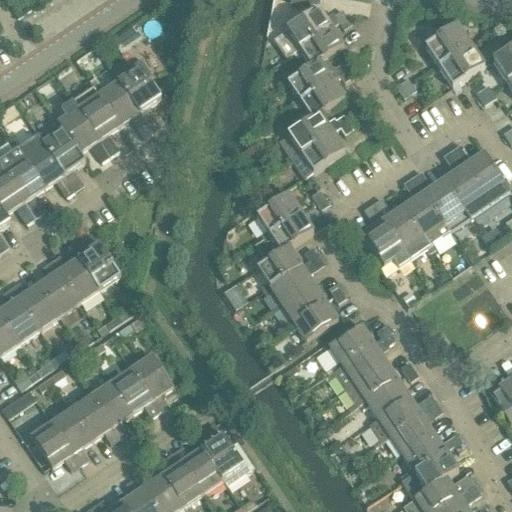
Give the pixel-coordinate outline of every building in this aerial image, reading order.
[(320,0),(290,0),(289,7),(300,9),(301,7),(318,10),(320,0)] [(273,45),(286,64),(294,59),(331,34),(339,28),(334,21),(334,20),(325,25),(318,15),(273,45)] [(339,28),(347,23),(342,16),(334,21),(339,28)] [(347,23),(339,28),(344,36),(352,30),(347,23)] [(486,28),(486,31),(487,34),(491,35),(494,33),(495,29),(494,28),(488,27),(486,28)] [(126,35),(123,38),(131,50),(142,42),(134,30),(130,33),(126,35)] [(438,72),(470,50),(456,30),(424,51),(438,72)] [(331,34),(294,59),(296,63),(302,59),(310,73),(311,74),(325,64),(326,65),(344,54),(331,34)] [(470,50),(438,72),(453,93),(484,71),(470,50)] [(511,53),(493,66),(506,86),(511,82),(511,53)] [(294,112),(332,86),(340,81),(348,75),(343,68),(335,73),(331,73),(326,65),(325,64),(311,74),(310,73),(286,89),(297,105),(291,109),(294,112)] [(136,67),(115,81),(146,127),(154,138),(163,132),(150,113),(162,104),(136,67)] [(348,75),(340,81),(345,88),(353,83),(348,75)] [(146,127),(115,81),(112,83),(116,88),(99,100),(120,133),(133,124),(138,132),(146,127)] [(400,98),(412,90),(407,84),(396,92),(400,98)] [(332,86),(294,112),(296,116),(303,112),(311,125),(311,126),(320,120),(320,121),(344,105),(332,86)] [(73,106),(111,162),(121,155),(110,140),(120,133),(99,100),(91,88),(87,91),(90,95),(73,106)] [(412,90),(400,98),(404,104),(416,96),(412,90)] [(479,104),(491,96),(487,90),(476,99),(479,104)] [(491,96),(479,104),(484,110),(496,102),(491,96)] [(111,162),(73,106),(63,114),(68,121),(59,127),(58,127),(80,160),(81,159),(93,151),(103,167),(111,162)] [(38,141),(76,197),(85,191),(74,175),(86,167),(81,159),(80,160),(58,127),(59,127),(54,119),(49,122),(54,130),(38,141)] [(292,165),(332,139),(332,138),(340,133),(348,128),(343,120),(335,125),(334,123),(325,129),(320,121),(320,120),(311,126),(311,125),(280,146),(292,165)] [(348,128),(340,133),(345,140),(353,135),(348,128)] [(507,145),(511,141),(511,131),(502,138),(507,145)] [(332,139),(292,165),(305,184),(344,158),(332,139)] [(76,197),(38,141),(21,152),(19,148),(15,151),(45,195),(57,186),(68,202),(76,197)] [(253,148),(243,154),(249,164),(259,157),(253,148)] [(443,162),(454,178),(463,173),(489,212),(507,200),(509,204),(511,202),(511,200),(483,158),(471,166),(460,150),(443,162)] [(45,195),(15,151),(12,153),(14,156),(0,166),(0,170),(36,224),(45,217),(34,202),(45,195)] [(36,224),(0,170),(0,214),(5,221),(6,221),(17,214),(27,229),(36,224)] [(463,173),(443,186),(472,229),(476,226),(473,223),(489,212),(463,173)] [(412,183),(449,239),(466,228),(469,232),(472,229),(443,186),(431,193),(421,177),(412,183)] [(403,213),(432,256),(436,253),(433,250),(449,239),(412,183),(403,189),(414,205),(403,213)] [(317,208),(325,203),(320,195),(311,200),(317,208)] [(263,243),(301,219),(288,200),(256,222),(266,236),(261,240),(263,243)] [(325,203),(317,208),(321,215),(329,210),(325,203)] [(371,210),(410,266),(427,255),(429,258),(432,256),(403,213),(392,220),(381,204),(371,210)] [(410,266),(371,210),(364,216),(374,232),(362,240),(384,272),(381,274),(386,283),(410,266)] [(0,256),(1,258),(10,253),(0,237),(0,235),(11,228),(6,221),(5,221),(0,214),(0,256)] [(301,219),(263,243),(266,248),(272,244),(281,258),(289,253),(290,253),(313,237),(301,219)] [(79,264),(101,295),(121,282),(93,240),(84,246),(91,256),(79,264)] [(310,266),(318,260),(312,252),(304,257),(310,266)] [(264,297),(302,271),(290,253),(289,253),(281,258),(257,274),(266,288),(261,292),(264,297)] [(465,261),(471,270),(479,264),(473,256),(465,261)] [(318,260),(310,266),(314,272),(322,267),(318,260)] [(53,267),(80,309),(101,295),(79,264),(68,271),(62,261),(53,267)] [(302,271),(264,297),(267,300),(272,296),(282,311),(314,289),(309,282),(313,279),(314,277),(314,272),(310,266),(302,271)] [(39,291),(60,322),(80,309),(53,267),(44,273),(51,283),(39,291)] [(60,322),(39,291),(28,298),(22,288),(13,294),(40,336),(60,322)] [(334,302),(342,297),(336,288),(328,293),(334,302)] [(289,333),(326,307),(314,289),(282,311),(291,324),(285,328),(289,333)] [(40,336),(13,294),(4,300),(11,310),(0,316),(0,317),(21,349),(40,336)] [(342,297),(334,302),(338,308),(346,303),(342,297)] [(410,298),(401,303),(407,312),(415,306),(410,298)] [(326,307),(289,333),(291,336),(296,332),(306,347),(338,325),(326,307)] [(118,321),(122,328),(134,320),(130,313),(118,321)] [(21,349),(0,317),(0,362),(0,363),(21,349)] [(122,328),(118,321),(106,330),(110,336),(122,328)] [(143,321),(130,329),(119,337),(122,343),(147,327),(143,321)] [(382,344),(390,338),(384,330),(376,336),(382,344)] [(336,374),(374,349),(361,331),(330,352),(340,366),(333,370),(336,374)] [(374,349),(336,374),(328,380),(330,383),(336,379),(346,394),(386,368),(380,359),(384,356),(386,351),(394,345),(390,338),(382,344),(374,349)] [(78,349),(82,355),(94,346),(90,340),(78,349)] [(90,356),(94,362),(106,354),(101,348),(90,356)] [(82,355),(78,349),(66,357),(70,363),(82,355)] [(94,362),(90,356),(77,365),(81,371),(94,362)] [(131,375),(159,417),(168,411),(162,402),(174,394),(152,361),(131,375)] [(406,380),(414,374),(409,366),(400,372),(406,380)] [(38,375),(42,381),(55,373),(50,367),(38,375)] [(360,410),(398,385),(386,368),(346,394),(356,408),(350,412),(352,416),(360,410)] [(34,369),(13,382),(17,389),(21,395),(30,389),(42,381),(38,375),(34,369)] [(414,374),(406,380),(411,387),(418,381),(414,374)] [(50,383),(54,389),(66,381),(62,375),(50,383)] [(159,417),(131,375),(112,389),(133,421),(144,413),(151,423),(159,417)] [(54,389),(50,383),(38,391),(42,397),(54,389)] [(511,387),(510,384),(498,392),(493,384),(484,390),(511,432),(511,387)] [(378,424),(410,403),(398,385),(360,410),(363,414),(369,410),(378,424)] [(133,421),(112,389),(91,402),(119,444),(128,438),(122,428),(133,421)] [(119,444),(91,402),(72,415),(94,448),(105,439),(112,449),(119,444)] [(430,415),(438,410),(433,402),(425,407),(420,406),(415,410),(410,403),(378,424),(370,429),(379,444),(374,449),(375,451),(384,446),(422,421),(430,415)] [(15,407),(3,415),(7,420),(10,425),(25,414),(18,404),(15,407)] [(438,410),(430,415),(435,423),(443,417),(438,410)] [(308,412),(302,415),(306,421),(311,417),(308,412)] [(94,448),(72,415),(52,428),(80,470),(88,464),(82,455),(94,448)] [(422,421),(384,446),(387,450),(393,446),(402,460),(434,439),(431,435),(422,421)] [(80,470),(52,428),(31,442),(53,475),(65,467),(71,476),(80,470)] [(200,455),(222,487),(223,486),(228,494),(255,475),(237,450),(231,454),(214,430),(204,437),(211,447),(200,455)] [(454,451),(462,446),(457,438),(449,443),(454,451)] [(434,439),(402,460),(412,474),(406,478),(408,482),(446,457),(434,439)] [(462,446),(454,451),(459,458),(467,453),(462,446)] [(222,487),(200,455),(189,462),(182,452),(173,458),(202,500),(222,487)] [(408,482),(401,487),(414,505),(458,475),(446,457),(408,482)] [(184,511),(202,500),(173,458),(165,464),(172,474),(160,481),(181,511),(184,511)] [(134,485),(152,511),(181,511),(160,481),(150,488),(143,479),(134,485)] [(442,511),(459,501),(447,483),(404,511),(442,511)] [(467,496),(474,491),(469,483),(461,488),(467,496)] [(152,511),(134,485),(125,491),(132,500),(120,509),(122,511),(152,511)] [(474,491),(467,496),(471,503),(479,498),(474,491)] [(466,511),(459,501),(442,511),(466,511)]
